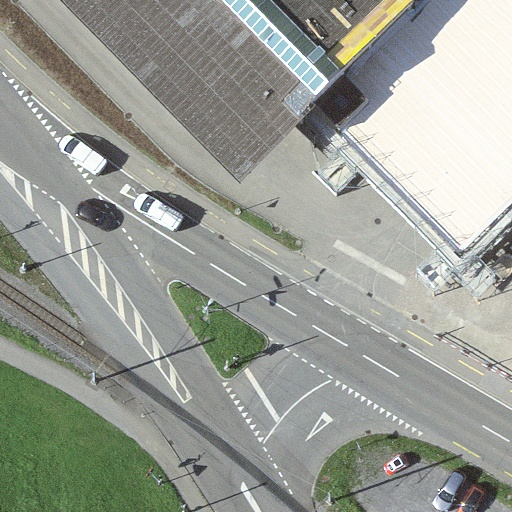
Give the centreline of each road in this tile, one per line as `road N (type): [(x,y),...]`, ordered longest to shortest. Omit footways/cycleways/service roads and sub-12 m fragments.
road 1 (secondary): [(384,369),(0,141)]
road 2 (primary): [(0,143),(254,504)]
road 3 (secondary): [(384,369),(310,392),(278,422),(261,446),(254,504)]
road 4 (secondary): [(511,443),(384,369)]
